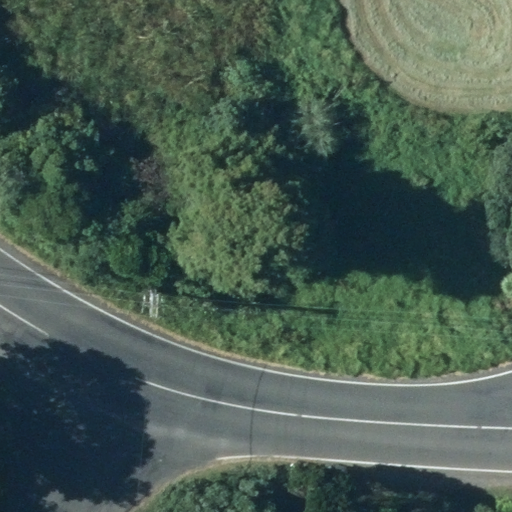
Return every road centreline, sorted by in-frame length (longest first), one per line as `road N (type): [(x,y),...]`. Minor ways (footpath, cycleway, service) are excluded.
road 1 (tertiary): [(112,380),(287,413),(511,430)]
road 2 (residential): [(112,380),(64,511)]
road 3 (tertiary): [(0,302),(112,380)]
